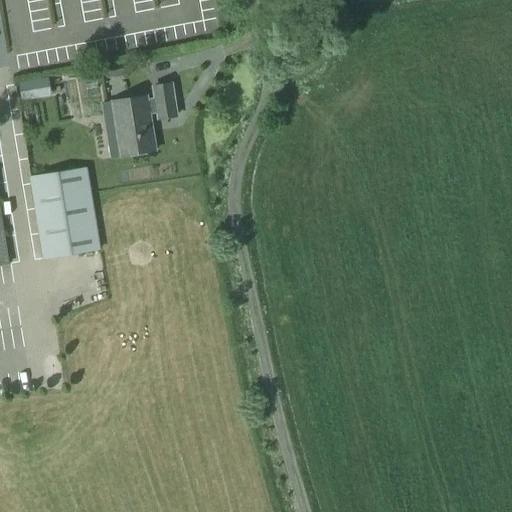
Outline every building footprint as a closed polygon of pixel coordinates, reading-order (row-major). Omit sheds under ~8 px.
[(106,78),(124,75),(123,68),(105,71),(106,78)] [(30,84),(19,86),(21,97),(32,95),(30,84)] [(178,119),(172,88),(154,91),(156,102),(148,103),(147,100),(113,106),(122,159),(130,158),(131,161),(148,158),(148,155),(156,154),(150,118),(158,117),(159,122),(178,119)] [(31,182),(44,263),(100,254),(86,173),(31,182)] [(0,270),(9,269),(0,217),(0,270)]
